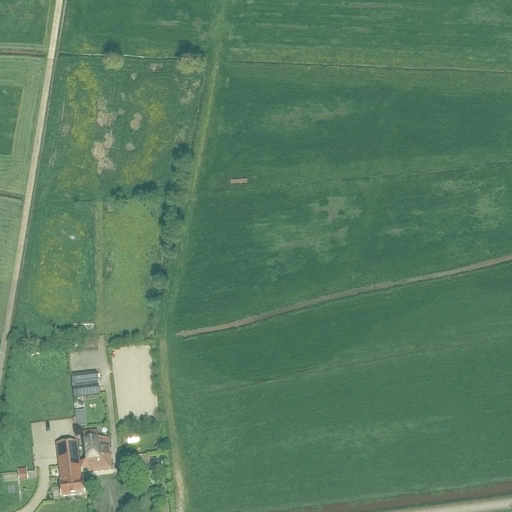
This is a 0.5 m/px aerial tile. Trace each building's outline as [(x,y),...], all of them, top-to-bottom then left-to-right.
[(71,358),(70,372),(79,373),(81,359),(71,358)] [(97,374),(71,377),(72,386),(98,383),(97,374)] [(98,387),(73,389),(74,399),(99,396),(98,387)] [(74,416),(75,432),(86,432),(85,415),(74,416)] [(79,464),(80,470),(87,469),(87,474),(111,470),(106,439),(95,440),(94,432),(82,434),(83,441),(82,441),(85,463),(79,464)] [(80,470),(79,464),(76,442),(55,445),(63,498),(83,495),(79,470),(80,470)] [(132,468),(148,466),(147,457),(130,459),(132,468)] [(18,471),(19,481),(26,480),(25,471),(18,471)]
